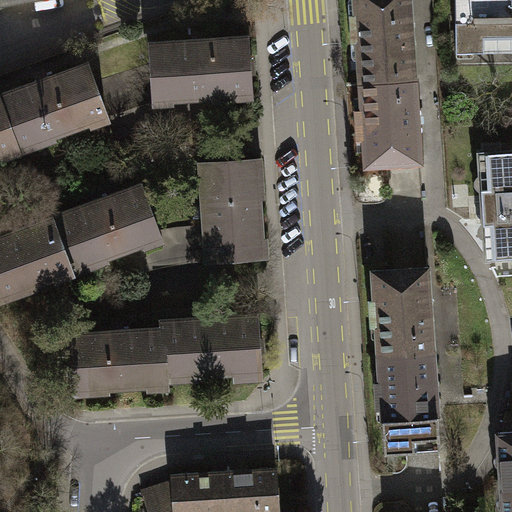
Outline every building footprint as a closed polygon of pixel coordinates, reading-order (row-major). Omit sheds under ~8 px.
[(358,42),(360,83),(416,79),(410,0),(354,0),(356,15),(350,16),(352,42),(358,42)] [(511,0),(455,0),(457,52),(511,51),(511,0)] [(152,45),(155,97),(229,92),(229,99),(251,98),(247,39),(207,41),(206,38),(192,39),(192,42),(152,45)] [(36,84),(0,96),(0,99),(17,147),(106,114),(88,65),(50,78),(49,76),(35,81),(36,84)] [(422,162),(416,79),(360,83),(362,111),(357,111),(358,138),(364,137),(366,166),(422,162)] [(0,152),(17,147),(0,99),(0,152)] [(511,151),(479,154),(481,175),(477,176),(476,179),(475,183),(477,186),(479,188),(482,189),(484,222),(481,224),(479,226),(479,229),(480,233),(482,235),(485,237),(486,257),(511,255),(511,151)] [(255,160),(202,163),(205,203),(202,203),(203,218),(206,218),(209,259),(261,255),(255,160)] [(89,205),(52,219),(71,269),(160,236),(141,186),(103,200),(102,197),(88,202),(89,205)] [(20,288),(71,269),(52,219),(33,226),(32,223),(18,228),(19,231),(0,237),(0,296),(2,301),(22,294),(20,288)] [(376,325),(378,353),(434,349),(429,267),(373,270),(375,299),(369,299),(371,326),(376,325)] [(163,321),(163,329),(166,374),(237,370),(237,376),(260,375),(257,316),(216,318),(216,315),(201,316),(201,319),(163,321)] [(166,382),(166,374),(163,329),(124,332),(124,328),(109,329),(109,333),(69,335),(73,395),(94,393),(94,387),(166,382)] [(440,448),(434,349),(378,353),(380,381),(375,381),(376,408),(382,407),(385,451),(440,448)] [(500,508),(503,509),(503,511),(511,511),(511,431),(499,432),(500,451),(497,453),(495,455),(494,459),(495,463),(498,465),(501,466),(503,495),(500,496),(498,498),(497,502),(498,506),(500,508)] [(276,469),(173,476),(173,482),(175,511),(291,511),(279,511),(276,469)] [(174,511),(175,511),(173,482),(157,487),(157,489),(142,493),(148,511),(174,511)]
